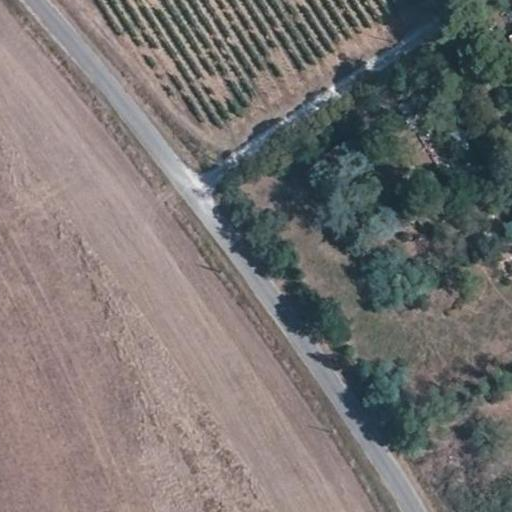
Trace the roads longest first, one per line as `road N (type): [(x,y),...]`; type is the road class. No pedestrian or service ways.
road 1 (tertiary): [(415,511),(390,465),(186,183)]
road 2 (unclassified): [(186,183),(258,146),(475,0)]
road 3 (tertiary): [(186,183),(26,0)]
